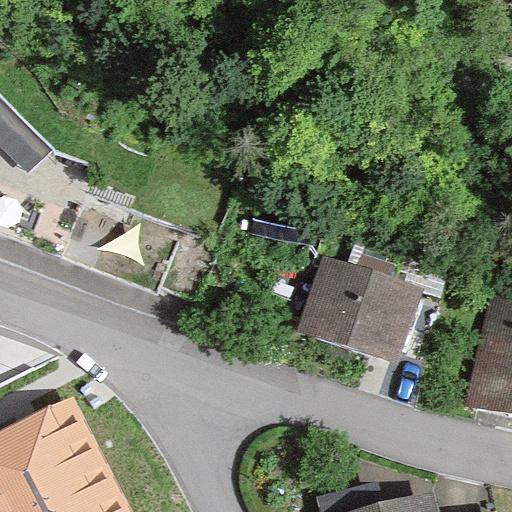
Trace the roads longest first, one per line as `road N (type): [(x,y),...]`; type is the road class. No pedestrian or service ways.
road 1 (residential): [(511,452),(199,368)]
road 2 (residential): [(199,368),(0,303)]
road 3 (residential): [(219,511),(199,368)]
